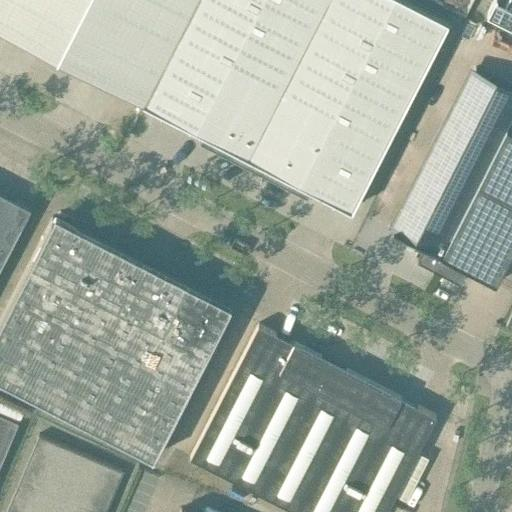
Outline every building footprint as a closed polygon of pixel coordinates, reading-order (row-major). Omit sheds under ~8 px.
[(0,0),(0,26),(142,100),(194,0),(0,0)] [(194,0),(142,100),(202,131),(199,136),(307,192),(310,186),(351,207),(448,19),(411,0),(194,0)] [(492,0),(487,12),(511,24),(511,0),(506,0),(505,3),(499,0),(492,0)] [(511,86),(474,66),(390,228),(424,246),(417,260),(460,282),(467,267),(495,281),(511,247),(511,129),(504,125),(511,110),(511,86)] [(0,341),(154,421),(211,312),(0,201),(0,341)] [(189,455),(261,492),(329,359),(258,322),(189,455)] [(329,359),(261,492),(299,511),(384,511),(435,414),(329,359)] [(0,461),(17,420),(0,413),(0,461)] [(104,511),(123,470),(38,434),(4,511),(104,511)]
